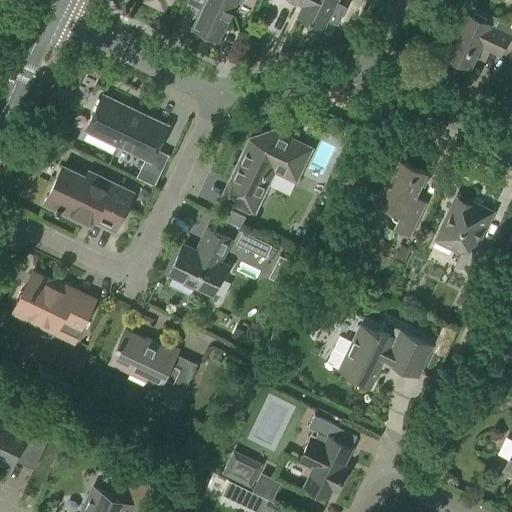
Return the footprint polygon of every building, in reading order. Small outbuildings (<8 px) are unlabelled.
[(204,0),(192,25),(219,38),(236,0),(204,0)] [(323,28),(327,18),(335,22),(339,20),(344,9),(343,5),(335,2),(335,0),(292,0),(297,2),(298,0),(304,2),(297,15),(323,28)] [(511,9),(505,20),(501,19),(463,0),(452,4),(446,19),(459,25),(444,55),(470,67),(480,45),(500,54),(510,34),(511,34),(511,9)] [(167,124),(103,93),(85,129),(150,160),(167,124)] [(252,139),(249,137),(227,185),(232,188),(226,200),(252,212),(261,194),(262,194),(263,194),(261,193),(272,169),(295,179),(310,147),(272,129),(270,130),(267,131),(253,135),(252,139)] [(426,201),(415,196),(427,171),(400,158),(387,185),(384,183),(375,201),(390,208),(393,218),(397,220),(395,224),(397,228),(409,234),(426,201)] [(149,165),(142,179),(154,184),(161,170),(149,165)] [(114,230),(132,192),(88,171),(85,176),(63,166),(45,203),(55,208),(55,210),(59,212),(60,211),(91,225),(94,220),(114,230)] [(448,255),(452,246),(463,252),(456,266),(475,275),(487,250),(476,244),(492,211),(457,195),(436,239),(437,239),(433,248),(448,255)] [(240,226),(245,216),(231,209),(226,219),(240,226)] [(207,227),(196,250),(183,244),(169,273),(212,293),(226,264),(220,261),(230,239),(207,227)] [(243,247),(265,257),(271,245),(249,234),(243,247)] [(401,244),(394,257),(407,263),(413,250),(401,244)] [(320,284),(310,269),(294,279),(303,294),(320,284)] [(32,270),(12,311),(54,331),(53,333),(74,343),(94,300),(32,270)] [(384,357),(411,370),(419,374),(433,345),(396,327),(393,335),(379,328),(378,331),(360,323),(338,369),(355,377),(354,380),(369,387),(384,357)] [(161,381),(157,389),(179,400),(197,363),(176,353),(178,349),(162,341),(160,346),(125,329),(109,361),(146,379),(148,374),(161,381)] [(52,393),(64,399),(70,385),(59,379),(52,393)] [(308,426),(318,431),(315,436),(311,434),(298,460),(312,467),(304,486),(328,497),(332,489),(336,491),(348,467),(344,465),(353,446),(334,437),(339,426),(314,414),(308,426)] [(13,427),(0,420),(0,465),(10,471),(25,438),(11,431),(13,427)] [(46,443),(52,429),(33,420),(27,434),(46,443)] [(202,465),(206,457),(212,445),(190,434),(180,453),(188,457),(187,458),(202,465)] [(263,463),(233,449),(222,473),(251,487),(263,463)] [(511,450),(503,469),(511,473),(511,450)] [(125,511),(127,510),(153,506),(147,469),(122,474),(112,495),(93,486),(80,511),(125,511)] [(229,480),(222,494),(260,511),(281,511),(284,507),(229,480)]
